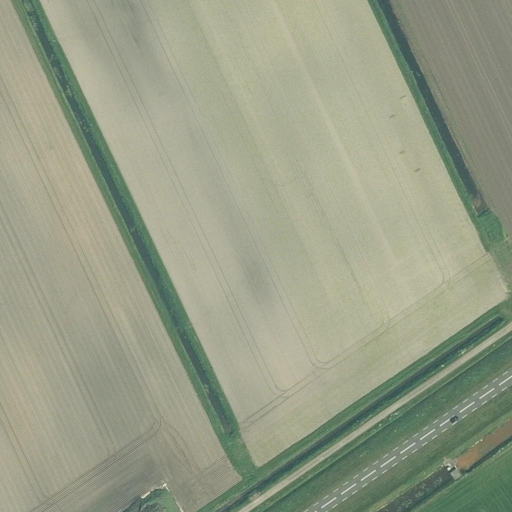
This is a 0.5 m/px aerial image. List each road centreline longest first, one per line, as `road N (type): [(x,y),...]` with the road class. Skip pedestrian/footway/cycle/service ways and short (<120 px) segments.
road 1 (unclassified): [(242,511),(511,325)]
road 2 (primary): [(315,511),(511,376)]
